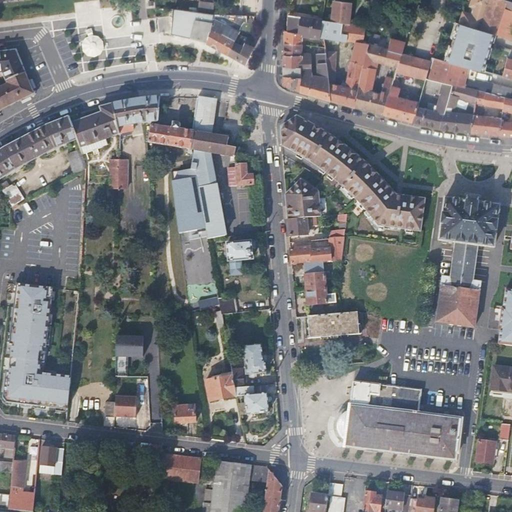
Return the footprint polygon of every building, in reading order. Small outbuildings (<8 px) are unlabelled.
[(471,0),(470,6),(475,8),(473,13),(463,10),(459,24),(463,25),(481,30),(490,0),(471,0)] [(490,0),(481,30),(495,35),(504,8),(511,11),(511,2),(507,1),(503,0),(490,0)] [(331,22),(323,21),(320,38),(324,39),(355,43),(346,84),(341,83),(341,86),(331,83),(328,83),(330,100),(355,107),(359,86),(369,43),(364,42),(366,27),(350,24),(352,3),(334,1),(331,22)] [(198,13),(213,14),(214,4),(202,2),(200,3),(199,4),(198,13)] [(511,11),(504,8),(495,35),(511,39),(511,11)] [(223,20),(224,15),(213,14),(198,13),(173,10),(172,27),(172,30),(172,34),(186,38),(194,40),(199,42),(207,44),(221,52),(228,38),(223,20)] [(254,41),(255,23),(249,23),(249,16),(224,15),(223,20),(228,38),(221,52),(228,55),(233,45),(237,37),(240,36),(252,39),(254,41)] [(289,17),(288,33),(303,36),(320,38),(323,21),(289,17)] [(493,41),(495,35),(481,30),(463,25),(461,31),(451,64),(469,68),(484,72),(493,41)] [(288,33),(285,32),(284,44),(303,45),(303,43),(303,36),(288,33)] [(373,33),(369,43),(359,86),(355,107),(383,115),(394,80),(394,79),(386,77),(381,94),(372,91),(378,62),(397,68),(401,53),(405,42),(391,38),(387,49),(378,46),(380,35),(373,33)] [(303,45),(284,44),(283,56),(302,57),(302,53),(302,48),(302,46),(303,45)] [(253,50),(253,48),(248,45),(246,48),(244,47),(242,49),(233,45),(228,55),(245,65),(253,50)] [(302,53),(302,57),(301,67),(300,92),(330,100),(328,83),(326,53),(325,50),(317,51),(319,78),(312,76),(311,75),(310,54),(302,53)] [(6,81),(24,73),(18,56),(17,55),(11,52),(0,52),(0,73),(3,73),(6,81)] [(328,83),(331,83),(335,53),(326,53),(328,83)] [(412,56),(401,53),(397,68),(396,71),(407,74),(412,56)] [(302,57),(283,56),(283,66),(301,67),(302,57)] [(425,79),(425,78),(430,61),(412,56),(407,74),(425,79)] [(511,79),(511,59),(506,58),(501,76),(511,79)] [(417,106),(412,122),(433,127),(442,129),(471,133),(475,115),(462,114),(462,111),(455,111),(452,110),(453,108),(455,108),(456,107),(459,97),(463,98),(468,102),(468,105),(470,105),(470,109),(475,113),(480,92),(473,90),(463,88),(466,78),(469,68),(451,64),(431,59),(430,61),(425,78),(437,81),(443,82),(440,93),(441,94),(438,106),(428,103),(426,109),(417,106)] [(301,67),(283,66),(282,84),(291,88),(300,92),(301,67)] [(0,111),(6,108),(29,96),(32,91),(24,73),(6,81),(7,85),(0,88),(0,111)] [(463,88),(473,90),(476,80),(466,78),(463,88)] [(394,80),(383,115),(412,122),(417,106),(418,102),(397,97),(399,88),(396,87),(397,81),(394,80)] [(473,90),(480,92),(502,97),(504,87),(476,80),(473,90)] [(475,115),(471,133),(499,136),(502,119),(492,117),(484,116),(487,105),(495,106),(505,108),(507,98),(502,97),(480,92),(475,113),(475,115)] [(131,101),(112,105),(117,129),(133,125),(144,124),(158,122),(160,98),(158,98),(144,99),(131,101)] [(502,119),(499,136),(511,136),(511,98),(510,98),(507,98),(505,108),(504,111),(511,112),(511,122),(505,122),(506,115),(503,115),(502,119)] [(235,164),(234,157),(235,148),(227,147),(228,138),(220,136),(211,135),(215,101),(197,99),(196,105),(194,119),(193,127),(193,132),(194,132),(192,151),(231,157),(231,164),(235,164)] [(71,124),(77,140),(80,150),(82,155),(108,145),(105,139),(118,135),(117,129),(112,105),(99,108),(101,113),(71,124)] [(492,117),(502,119),(503,115),(504,111),(505,108),(495,106),(492,117)] [(7,148),(0,151),(0,179),(6,175),(19,168),(57,148),(77,140),(71,124),(69,118),(43,128),(29,136),(20,140),(7,148)] [(282,133),(280,137),(282,155),(288,157),(300,163),(315,171),(325,177),(335,185),(351,199),(365,213),(377,226),(420,231),(425,200),(395,196),(390,190),(374,173),(357,158),(344,149),(327,138),(312,130),(295,122),(282,133)] [(172,129),(169,147),(187,150),(187,154),(192,155),(192,151),(194,132),(193,132),(193,127),(190,126),(189,131),(180,130),(181,126),(180,125),(178,123),(177,123),(172,123),(172,129)] [(147,144),(168,147),(169,147),(172,129),(157,127),(150,126),(147,144)] [(245,150),(237,148),(236,151),(236,156),(244,157),(245,150)] [(82,155),(80,150),(67,154),(74,173),(74,175),(85,171),(86,165),(82,155)] [(110,189),(118,190),(118,161),(110,161),(110,189)] [(118,161),(118,190),(127,189),(128,162),(118,161)] [(235,168),(236,187),(253,186),(253,175),(246,176),(245,165),(235,166),(235,168)] [(300,180),(285,194),(288,220),(316,218),(320,217),(317,193),(300,180)] [(13,185),(2,192),(9,204),(11,207),(23,200),(13,185)] [(203,210),(208,238),(225,238),(216,186),(199,188),(199,190),(203,210)] [(193,198),(192,198),(194,212),(203,210),(199,190),(191,191),(193,198)] [(445,198),(440,240),(455,243),(450,278),(443,276),(436,322),(474,328),(481,282),(473,281),(477,245),(493,247),(499,206),(445,198)] [(330,232),(330,240),(345,239),(346,233),(348,215),(337,216),(338,232),(330,232)] [(316,218),(288,220),(289,237),(308,235),(307,226),(317,226),(316,218)] [(183,254),(187,286),(209,283),(203,239),(181,242),(183,254)] [(330,240),(328,240),(329,250),(316,251),(316,260),(329,259),(330,262),(342,261),(345,239),(330,240)] [(511,239),(511,249),(511,289),(506,289),(503,307),(502,307),(499,330),(500,330),(498,344),(511,345),(511,239)] [(250,243),(221,245),(223,263),(225,262),(227,276),(240,274),(239,261),(252,259),(250,243)] [(309,248),(290,250),(291,265),(304,264),(326,262),(330,262),(329,259),(316,260),(316,251),(309,252),(309,248)] [(326,262),(304,264),(305,277),(306,277),(307,284),(305,284),(306,291),(325,289),(326,289),(325,271),(326,271),(326,262)] [(45,348),(52,289),(17,285),(10,344),(13,345),(9,374),(7,374),(4,398),(7,403),(68,410),(71,378),(39,374),(42,348),(45,348)] [(306,291),(306,299),(308,299),(309,306),(329,304),(329,301),(331,301),(331,295),(326,295),(325,289),(306,291)] [(200,307),(217,304),(216,297),(199,300),(200,307)] [(219,299),(220,306),(221,312),(222,316),(237,314),(235,298),(219,299)] [(309,309),(310,317),(324,316),(323,308),(309,309)] [(222,316),(221,312),(216,313),(219,329),(224,328),(222,316)] [(310,317),(308,317),(309,329),(312,329),(312,339),(321,338),(321,340),(348,337),(348,336),(362,335),(361,334),(361,329),(359,329),(357,313),(324,316),(310,317)] [(144,338),(116,337),(116,357),(128,357),(143,357),(144,338)] [(245,364),(246,375),(265,373),(264,361),(262,362),(261,345),(243,347),(245,364)] [(128,357),(116,357),(116,377),(128,377),(128,357)] [(506,389),(511,390),(511,367),(495,366),(492,389),(506,391),(506,389)] [(233,373),(233,376),(236,389),(244,388),(243,385),(247,384),(246,379),(242,377),(242,372),(233,373)] [(210,402),(237,398),(236,389),(233,376),(206,381),(210,402)] [(420,389),(352,383),(351,393),(349,413),(346,414),(343,416),(340,418),(338,420),(337,424),(336,428),(337,432),(338,435),(340,438),(342,440),(345,442),(345,447),(356,449),(356,450),(363,451),(364,450),(436,459),(443,460),(443,459),(454,460),(455,452),(457,452),(461,418),(417,412),(420,389)] [(236,389),(237,398),(244,397),(246,415),(268,413),(266,386),(244,388),(236,389)] [(136,398),(115,397),(115,403),(115,417),(136,418),(136,398)] [(106,418),(115,418),(115,403),(107,403),(106,418)] [(194,404),(174,405),(175,424),(195,423),(194,404)] [(501,439),(508,440),(510,425),(502,424),(501,439)] [(0,447),(15,450),(16,437),(0,435),(0,447)] [(478,437),(475,461),(492,463),(495,443),(493,443),(489,442),(481,441),(481,438),(478,437)] [(61,475),(64,450),(42,448),(40,465),(55,467),(54,474),(61,475)] [(201,460),(164,455),(163,466),(162,479),(198,483),(201,460)] [(204,504),(202,511),(245,511),(249,480),(268,482),(263,511),(278,511),(282,486),(266,467),(216,461),(211,505),(204,504)] [(13,463),(1,462),(0,471),(12,473),(13,463)] [(12,473),(10,494),(9,504),(9,510),(26,511),(33,511),(35,495),(24,493),(24,489),(25,476),(23,476),(24,463),(13,462),(13,463),(12,473)] [(54,474),(55,467),(40,465),(40,473),(54,474)] [(328,496),(341,497),(343,484),(330,483),(328,496)] [(10,494),(0,493),(0,503),(9,504),(10,494)] [(376,493),(366,493),(364,511),(379,511),(381,498),(375,497),(376,493)] [(408,511),(411,499),(411,496),(404,495),(388,493),(386,508),(402,510),(401,511),(408,511)] [(325,511),(328,496),(311,494),(308,511),(325,511)] [(328,511),(343,511),(345,498),(330,497),(328,511)] [(408,511),(432,511),(434,500),(426,499),(425,501),(411,499),(408,511)] [(456,511),(458,501),(437,499),(435,511),(456,511)]
